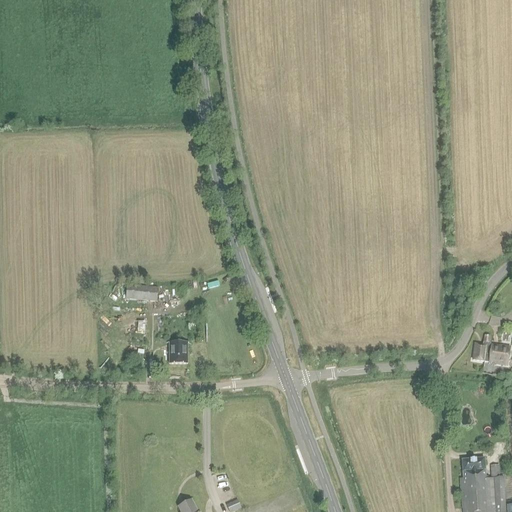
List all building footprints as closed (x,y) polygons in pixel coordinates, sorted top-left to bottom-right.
[(158,288),(127,286),(125,300),(157,303),(158,288)] [(473,361),(490,363),(495,364),(494,365),(508,367),(510,349),(499,347),(499,348),(490,346),(490,344),(489,344),(489,338),(485,337),(483,346),(475,345),(473,361)] [(188,365),(188,344),(170,344),(170,365),(188,365)] [(462,511),(505,511),(503,479),(489,480),(489,477),(485,477),(484,459),(461,461),(462,478),(460,479),(462,511)] [(500,478),(499,466),(490,467),(491,478),(500,478)] [(197,511),(191,500),(177,507),(178,508),(179,511),(197,511)] [(230,503),(232,511),(245,509),(243,500),(230,503)]
